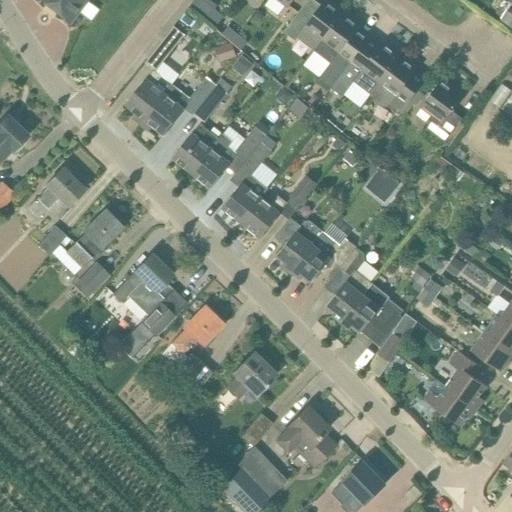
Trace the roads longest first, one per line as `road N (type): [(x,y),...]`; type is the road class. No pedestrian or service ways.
road 1 (tertiary): [(461,500),(78,114)]
road 2 (residential): [(78,114),(170,0)]
road 3 (tertiary): [(78,114),(0,0)]
